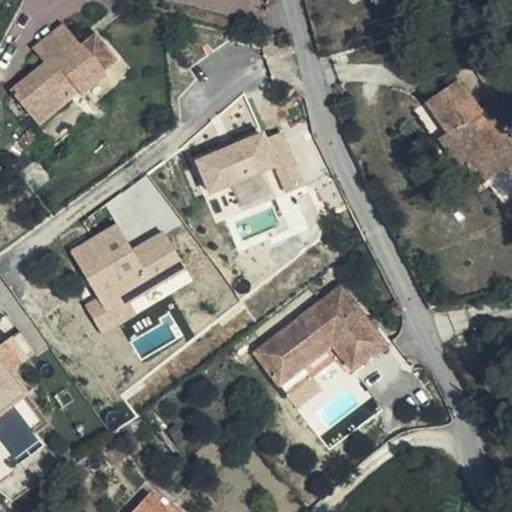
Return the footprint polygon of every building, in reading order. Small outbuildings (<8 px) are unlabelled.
[(66,36),(42,60),(53,74),(48,78),(16,108),(49,141),(122,72),(96,45),(85,57),(66,36)] [(53,74),(42,60),(37,65),(48,78),(53,74)] [(491,169),(506,190),(511,186),(511,127),(504,115),(498,117),(478,88),(446,111),(463,138),(457,145),(478,177),(491,169)] [(266,132),(198,160),(211,192),(278,165),(289,191),(306,184),(284,131),(269,138),(266,132)] [(59,151),(49,141),(27,162),(38,171),(59,151)] [(493,199),(506,190),(491,169),(478,177),(493,199)] [(120,222),(73,249),(101,297),(90,304),(105,331),(138,312),(132,301),(188,269),(166,231),(135,248),(120,222)] [(260,361),(291,397),(344,342),(374,325),(344,290),(260,361)] [(344,342),(291,397),(296,403),(346,361),(359,375),(392,348),(374,325),(344,342)] [(0,353),(0,358),(17,376),(41,353),(34,345),(23,333),(1,352),(0,353)] [(0,394),(17,376),(0,358),(0,353),(1,352),(0,351),(0,394)] [(385,413),(420,389),(403,365),(368,390),(385,413)] [(17,376),(0,394),(0,416),(4,422),(35,400),(17,376)] [(161,511),(149,499),(133,511),(161,511)]
